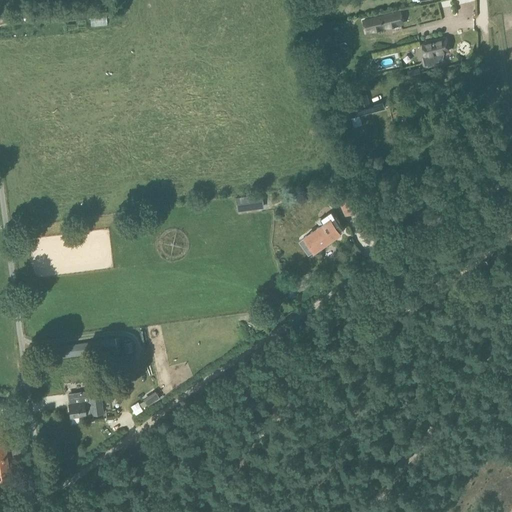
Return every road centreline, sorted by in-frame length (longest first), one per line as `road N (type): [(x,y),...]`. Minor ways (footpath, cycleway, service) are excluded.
road 1 (track): [(3,511),(40,496),(511,183)]
road 2 (track): [(179,511),(205,496),(339,361),(511,238)]
road 3 (unclassified): [(40,496),(0,194)]
road 4 (track): [(371,511),(483,363),(511,303)]
road 5 (track): [(247,511),(122,435)]
